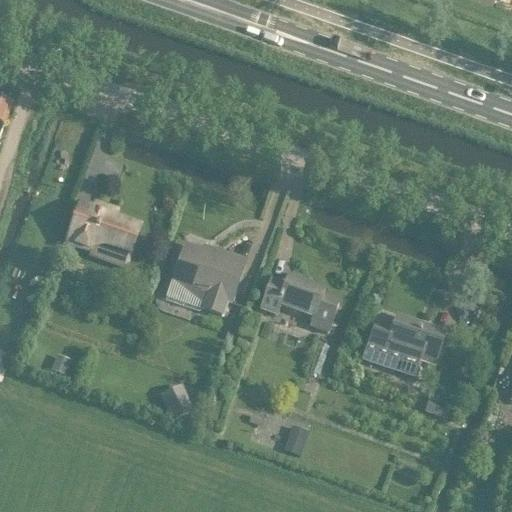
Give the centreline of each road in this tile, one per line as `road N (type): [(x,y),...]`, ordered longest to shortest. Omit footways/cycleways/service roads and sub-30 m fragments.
road 1 (tertiary): [(511,228),(0,49)]
road 2 (primary): [(511,109),(259,26)]
road 3 (track): [(32,60),(0,180)]
